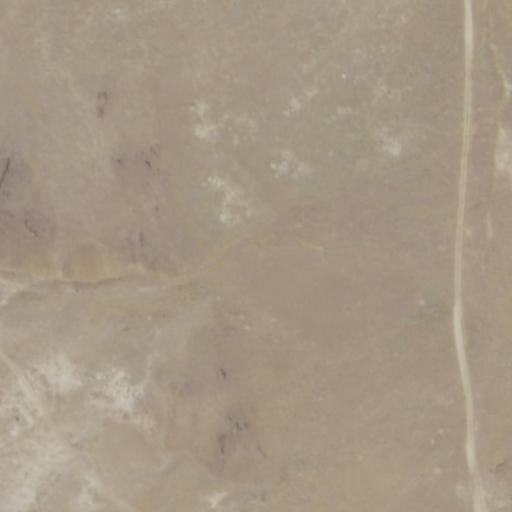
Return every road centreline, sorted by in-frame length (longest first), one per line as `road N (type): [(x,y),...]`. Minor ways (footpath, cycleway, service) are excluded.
road 1 (track): [(475,511),(454,315),(464,0)]
road 2 (track): [(0,353),(100,488),(139,511)]
